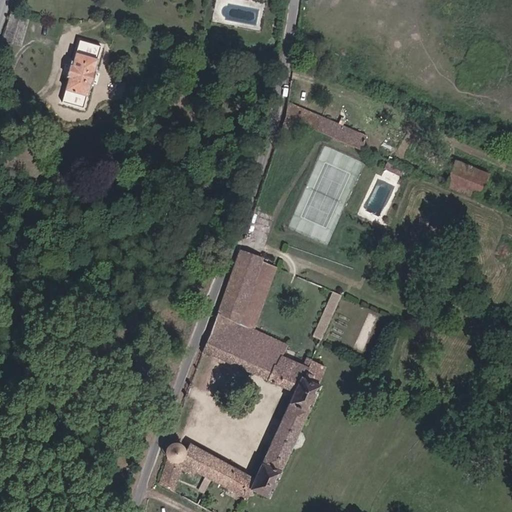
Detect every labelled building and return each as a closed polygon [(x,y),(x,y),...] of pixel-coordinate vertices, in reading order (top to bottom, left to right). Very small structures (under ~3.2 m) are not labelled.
[(246,9),(247,4),(228,0),(227,0),(226,5),(246,9)] [(22,44),(28,18),(8,15),(3,41),(22,44)] [(87,92),(89,92),(94,76),(92,75),(95,63),(94,62),(98,50),(77,44),(74,57),(73,57),(70,69),(68,69),(65,81),(66,81),(63,94),(64,94),(60,107),(81,112),(85,100),(87,92)] [(291,136),(294,129),(284,125),(281,133),(291,136)] [(319,139),(359,156),(364,143),(324,126),(319,139)] [(478,207),(489,182),(457,169),(446,194),(465,202),(478,207)] [(205,348),(199,359),(287,400),(247,485),(180,451),(175,461),(161,455),(156,469),(163,472),(155,494),(163,498),(167,501),(177,477),(238,506),(243,496),(259,503),(315,391),(311,389),(317,375),(296,365),(293,373),(276,366),(281,354),(248,339),(235,332),(258,270),(236,261),(205,348)] [(272,277),(258,270),(235,332),(248,339),(272,277)] [(337,305),(329,301),(307,344),(316,349),(337,305)]
